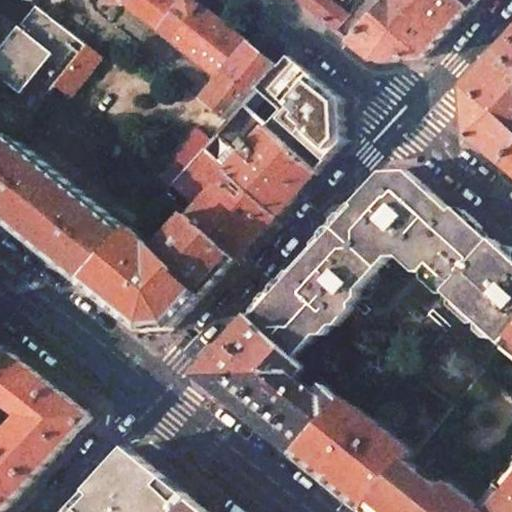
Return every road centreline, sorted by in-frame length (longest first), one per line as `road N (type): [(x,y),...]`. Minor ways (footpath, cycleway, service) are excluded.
road 1 (tertiary): [(400,117),(150,396)]
road 2 (primary): [(150,396),(0,274)]
road 3 (residential): [(255,0),(400,117)]
road 4 (primary): [(293,511),(150,396)]
road 5 (tertiary): [(511,0),(400,117)]
road 6 (residential): [(150,396),(45,511)]
road 7 (residential): [(400,117),(511,208)]
